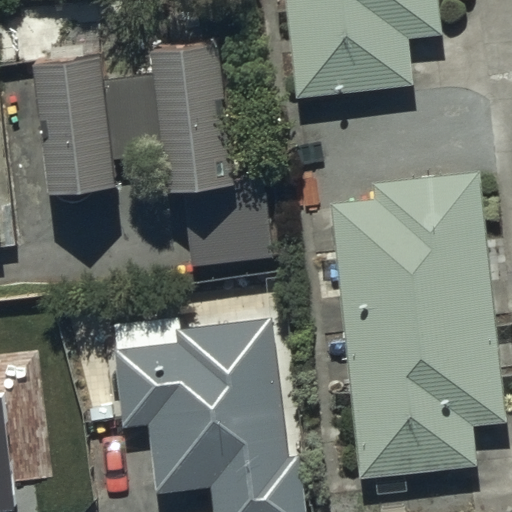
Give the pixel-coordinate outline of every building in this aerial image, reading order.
[(289,0),(301,97),(417,84),(412,41),(447,37),(442,0),(289,0)] [(158,57),(160,75),(109,80),(107,56),(40,63),(55,194),(121,186),(118,161),(168,155),(172,193),(188,191),(196,267),(278,258),(269,179),(241,182),(226,50),(158,57)] [(481,467),(477,428),(511,424),(484,173),(379,184),(381,199),(334,204),(364,480),(481,467)] [(311,511),(305,458),(293,459),(276,318),(180,330),(182,342),(117,350),(126,429),(153,426),(162,494),(215,488),(218,511),(311,511)] [(0,511),(15,511),(3,397),(0,397),(0,511)]
